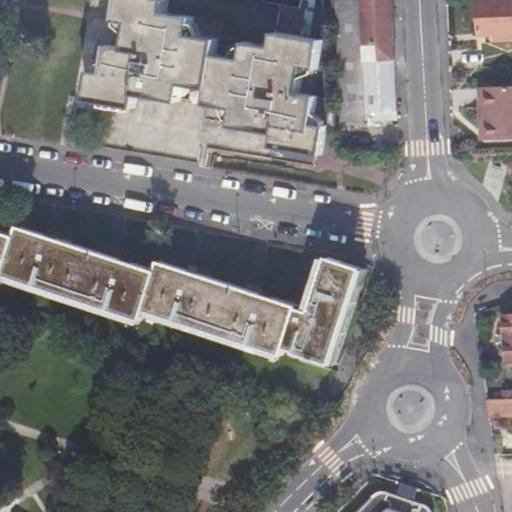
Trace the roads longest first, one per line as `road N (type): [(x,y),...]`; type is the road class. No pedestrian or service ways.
road 1 (residential): [(0,164),(409,235)]
road 2 (secondary): [(418,0),(426,146)]
road 3 (secondary): [(414,256),(395,383)]
road 4 (secondary): [(434,390),(446,265)]
